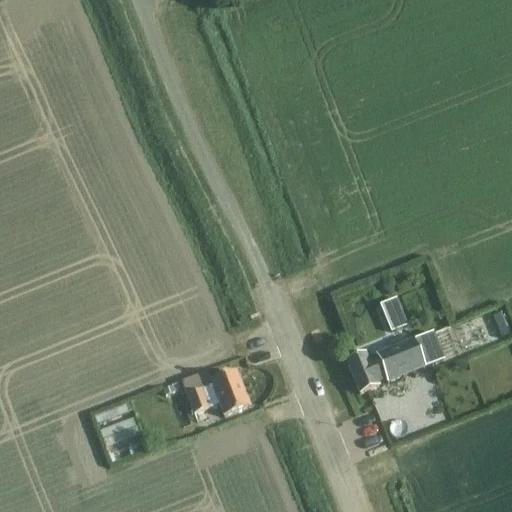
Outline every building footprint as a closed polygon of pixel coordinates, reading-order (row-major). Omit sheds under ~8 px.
[(406,329),(395,301),(379,308),(390,335),(406,329)] [(500,315),(492,319),(500,341),(508,337),(500,315)] [(377,362),(368,366),(377,385),(386,382),(387,386),(423,371),(443,362),(432,335),(412,343),(376,358),(377,362)] [(365,357),(346,365),(359,397),(378,389),(377,385),(368,366),(365,357)] [(247,412),(234,376),(210,385),(207,375),(180,385),(192,417),(218,408),(223,421),(247,412)] [(173,391),(164,394),(166,400),(176,397),(173,391)] [(106,441),(137,437),(135,414),(103,418),(106,441)]
